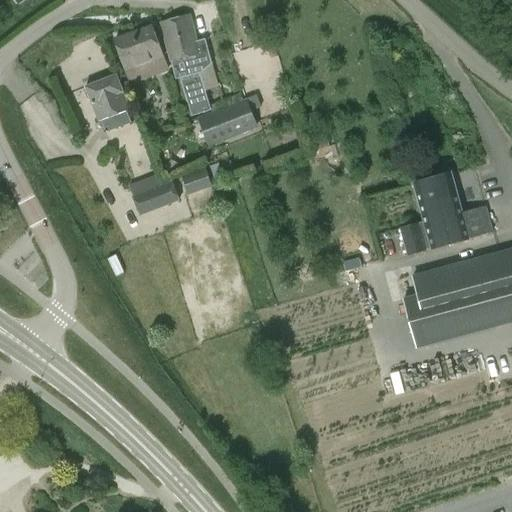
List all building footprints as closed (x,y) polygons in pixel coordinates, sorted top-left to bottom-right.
[(195,42),(188,16),(160,23),(175,80),(180,79),(179,75),(200,70),(201,73),(211,65),(205,40),(195,42)] [(128,76),(163,62),(149,27),(114,40),(128,76)] [(200,70),(179,75),(180,79),(189,114),(210,109),(201,73),(200,70)] [(129,110),(116,77),(85,88),(98,122),(101,121),(105,132),(131,123),(127,111),(129,110)] [(256,96),(245,101),(199,120),(208,143),(254,124),(249,113),(261,108),(256,96)] [(326,135),(305,140),(308,152),(329,146),(326,135)] [(168,173),(176,177),(181,168),(172,164),(168,173)] [(189,195),(212,187),(205,168),(182,176),(189,195)] [(451,174),(413,184),(423,223),(400,229),(408,256),(492,234),(485,208),(461,214),(451,174)] [(178,202),(171,182),(133,197),(140,216),(178,202)] [(511,252),(413,277),(417,296),(403,300),(417,349),(511,322),(511,252)] [(124,273),(120,264),(111,268),(116,277),(124,273)] [(511,349),(493,355),(500,380),(511,376),(511,349)]
